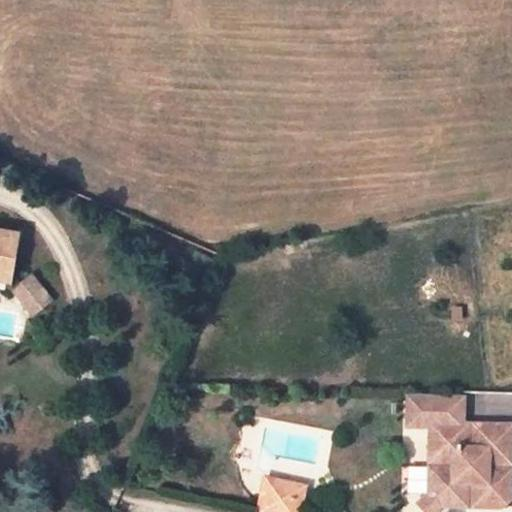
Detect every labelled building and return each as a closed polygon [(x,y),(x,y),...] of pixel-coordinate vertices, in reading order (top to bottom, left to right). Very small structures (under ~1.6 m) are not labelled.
[(0,280),(9,282),(17,235),(0,232),(0,280)] [(194,253),(190,262),(211,271),(215,262),(194,253)] [(31,278),(13,292),(32,314),(49,300),(31,278)] [(426,396),(411,396),(410,425),(433,426),(430,496),(421,505),(428,511),(433,511),(439,506),(500,507),(509,497),(510,428),(460,426),(461,397),(426,396)] [(269,482),(266,495),(280,498),(278,503),(288,505),(289,499),(302,501),(305,488),(269,482)] [(266,495),(262,511),(299,511),(302,501),(289,499),(288,505),(278,503),(280,498),(266,495)]
